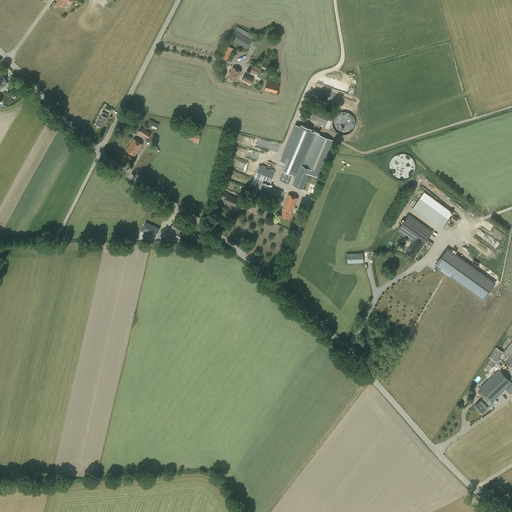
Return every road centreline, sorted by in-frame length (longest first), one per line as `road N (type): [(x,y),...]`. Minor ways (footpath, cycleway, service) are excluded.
road 1 (unclassified): [(498,511),(290,300),(100,151)]
road 2 (track): [(0,487),(201,478),(234,511)]
road 3 (track): [(511,105),(364,153),(296,117)]
road 4 (unclassified): [(100,151),(178,0)]
road 5 (track): [(269,511),(370,376)]
road 6 (unclassified): [(0,245),(53,240),(100,151)]
road 7 (unclassified): [(100,151),(0,50)]
